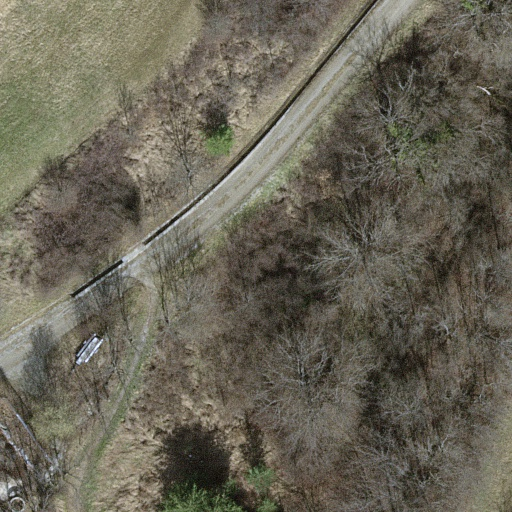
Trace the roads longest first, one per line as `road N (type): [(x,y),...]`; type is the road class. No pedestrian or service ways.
road 1 (track): [(414,0),(306,126),(105,315)]
road 2 (track): [(105,315),(0,376)]
